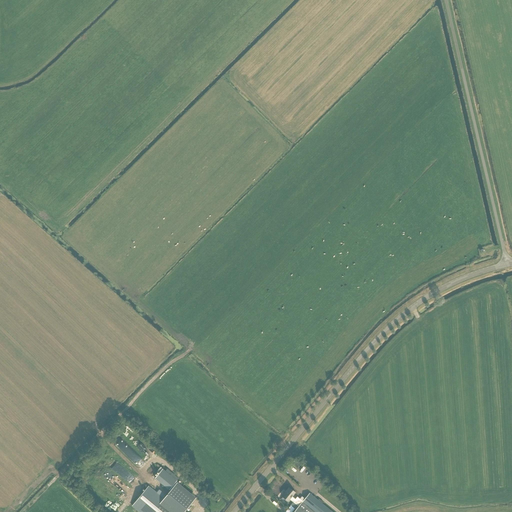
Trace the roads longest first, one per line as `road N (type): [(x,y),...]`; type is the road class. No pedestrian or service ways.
road 1 (tertiary): [(233,511),(402,316),(442,289),(507,264)]
road 2 (unclassified): [(507,264),(445,0)]
